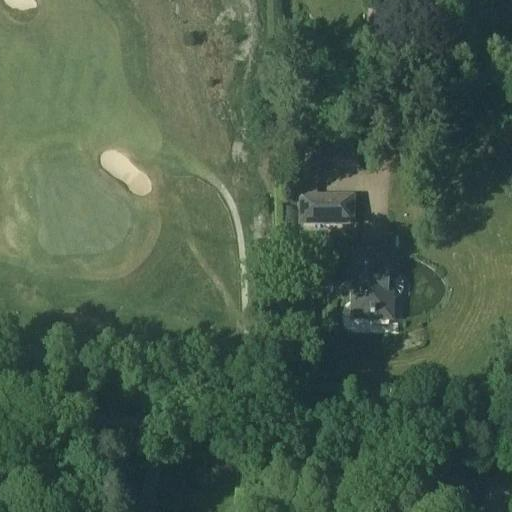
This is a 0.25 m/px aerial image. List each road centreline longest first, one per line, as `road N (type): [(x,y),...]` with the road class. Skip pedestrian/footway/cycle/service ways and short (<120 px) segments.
road 1 (residential): [(511,446),(198,420)]
road 2 (track): [(198,420),(0,403)]
